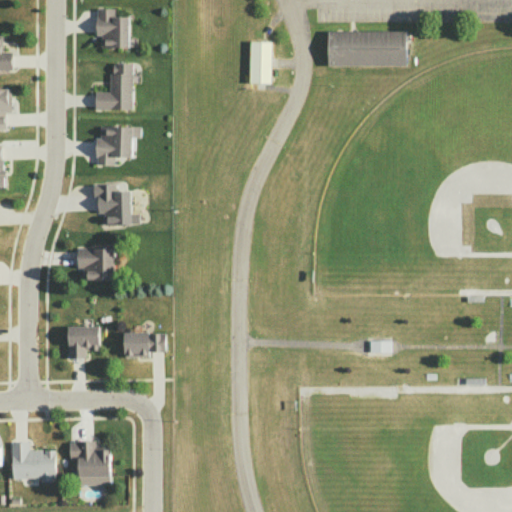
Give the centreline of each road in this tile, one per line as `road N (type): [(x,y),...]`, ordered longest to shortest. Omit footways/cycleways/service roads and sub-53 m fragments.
road 1 (residential): [(54,0),(55,159),(28,272),(26,401)]
road 2 (residential): [(0,401),(127,401)]
road 3 (residential): [(127,401),(151,426),(151,511)]
